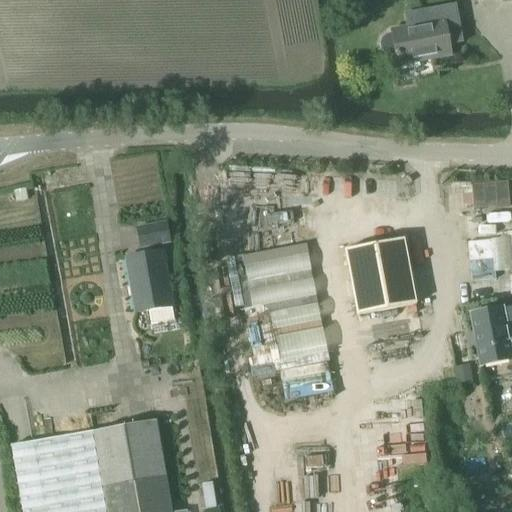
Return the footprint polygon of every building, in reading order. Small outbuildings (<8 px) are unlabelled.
[(432,23),(390,31),(391,35),(386,36),(382,39),(380,44),(382,50),(385,53),(390,55),(395,54),(397,66),(451,56),(444,21),(442,12),(430,14),(432,23)] [(137,229),(140,249),(170,243),(166,224),(137,229)] [(345,251),(357,315),(416,305),(404,239),(345,251)] [(175,322),(173,308),(163,252),(124,259),(134,315),(147,313),(150,326),(175,322)] [(511,307),(469,316),(482,383),(511,377),(511,307)] [(457,387),(470,385),(468,369),(455,371),(457,387)] [(170,511),(154,422),(91,433),(105,511),(170,511)] [(105,511),(91,433),(10,448),(21,511),(105,511)] [(211,484),(201,486),(205,510),(215,508),(211,484)]
